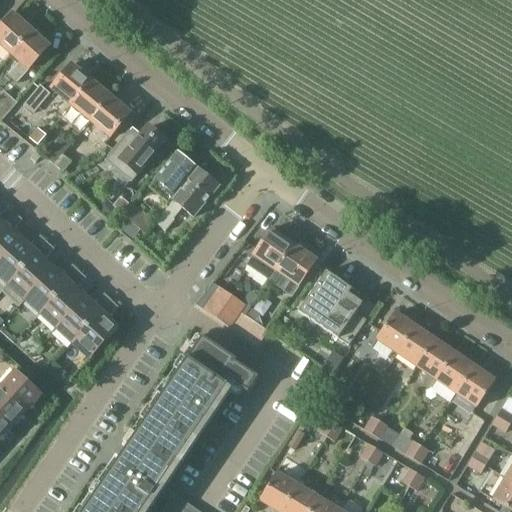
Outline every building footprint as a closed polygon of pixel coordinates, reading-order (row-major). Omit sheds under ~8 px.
[(0,46),(11,56),(34,31),(13,13),(0,28),(0,46)] [(11,56),(12,57),(20,64),(9,76),(17,83),(50,45),(34,31),(11,56)] [(51,89),(72,107),(93,82),(72,64),(51,89)] [(72,107),(91,122),(112,97),(93,82),(72,107)] [(34,115),(51,95),(40,86),(24,107),(34,115)] [(0,97),(0,122),(0,123),(17,104),(4,93),(0,97)] [(110,138),(131,113),(112,97),(91,122),(110,138)] [(130,131),(112,153),(105,161),(131,184),(139,175),(166,142),(149,128),(140,139),(130,131)] [(38,147),(47,137),(37,129),(29,139),(38,147)] [(46,159),(54,166),(62,156),(63,156),(71,147),(63,140),(46,159)] [(156,179),(158,181),(151,190),(168,204),(169,205),(199,169),(179,152),(156,179)] [(35,153),(30,159),(36,164),(40,158),(35,153)] [(55,166),(54,166),(63,173),(67,168),(71,163),(70,163),(63,156),(55,166)] [(153,222),(154,223),(165,232),(175,220),(173,219),(183,208),(194,217),(220,186),(199,169),(169,205),(168,204),(153,222)] [(119,212),(113,207),(106,200),(97,210),(104,217),(110,222),(111,221),(119,212)] [(132,204),(117,225),(135,238),(150,217),(132,204)] [(0,217),(0,231),(15,215),(8,208),(0,217)] [(22,221),(15,215),(0,231),(0,263),(20,241),(11,233),(22,221)] [(271,230),(247,265),(269,280),(292,245),(271,230)] [(29,249),(20,241),(0,263),(0,277),(8,285),(47,244),(40,237),(29,249)] [(54,250),(47,244),(8,285),(1,292),(19,308),(26,301),(52,270),(43,262),(54,250)] [(292,245),(269,280),(270,281),(277,271),(289,279),(282,290),(293,298),(317,262),(292,245)] [(61,278),(52,270),(26,301),(41,315),(79,273),(72,267),(61,278)] [(349,348),(367,321),(357,314),(363,305),(341,290),(345,285),(327,272),(299,313),(349,348)] [(86,279),(79,273),(41,315),(57,329),(84,299),(75,291),(86,279)] [(212,284),(195,306),(203,312),(230,330),(245,308),(218,290),(219,289),(212,284)] [(93,307),(84,299),(57,329),(73,344),(111,302),(104,296),(93,307)] [(118,308),(111,302),(73,344),(90,359),(117,329),(107,320),(118,308)] [(377,340),(394,351),(396,353),(414,326),(395,313),(377,340)] [(269,332),(245,317),(235,333),(258,348),(269,332)] [(435,340),(414,326),(396,353),(416,367),(435,340)] [(111,473),(107,470),(105,473),(109,476),(102,487),(105,490),(98,500),(90,495),(88,498),(93,501),(84,511),(149,511),(165,490),(236,386),(248,394),(258,379),(197,338),(195,340),(203,346),(197,354),(194,352),(188,360),(184,357),(182,360),(190,365),(183,376),(179,373),(171,385),(167,382),(165,385),(173,390),(166,400),(162,398),(154,410),(150,407),(148,409),(156,415),(149,425),(145,423),(137,435),(133,432),(123,447),(127,450),(120,459),(116,457),(115,459),(119,462),(111,473)] [(455,354),(435,340),(416,367),(437,381),(455,354)] [(475,368),(455,354),(437,381),(457,395),(475,368)] [(477,408),(495,382),(475,368),(457,395),(477,408)] [(42,396),(15,372),(0,388),(27,413),(42,396)] [(27,413),(0,388),(0,418),(12,429),(27,413)] [(347,419),(351,413),(336,403),(332,410),(347,419)] [(510,425),(511,422),(511,416),(502,410),(498,418),(510,425)] [(0,442),(12,429),(0,418),(0,442)] [(327,438),(336,423),(328,418),(319,433),(327,438)] [(381,441),(389,429),(372,418),(364,430),(381,441)] [(510,425),(498,418),(492,427),(505,434),(510,425)] [(336,423),(327,438),(335,443),(345,428),(336,423)] [(389,429),(381,441),(398,451),(411,433),(405,430),(401,436),(389,429)] [(292,456),(305,435),(299,431),(286,451),(292,456)] [(411,433),(398,451),(415,462),(423,450),(410,441),(414,435),(411,433)] [(368,463),(377,448),(369,443),(360,458),(368,463)] [(377,448),(368,463),(377,469),(386,454),(377,448)] [(423,450),(415,462),(421,466),(429,453),(423,450)] [(473,459),(486,467),(491,459),(477,451),(473,459)] [(486,467),(473,459),(467,468),(481,476),(486,467)] [(409,488),(418,473),(410,468),(401,483),(409,488)] [(418,473),(409,488),(418,493),(427,479),(418,473)] [(260,501),(277,511),(282,511),(297,487),(276,474),(260,501)] [(511,511),(511,482),(506,479),(493,500),(511,511)] [(282,511),(310,511),(318,499),(297,487),(282,511)] [(310,511),(338,511),(339,511),(345,504),(334,497),(329,506),(318,499),(310,511)]
